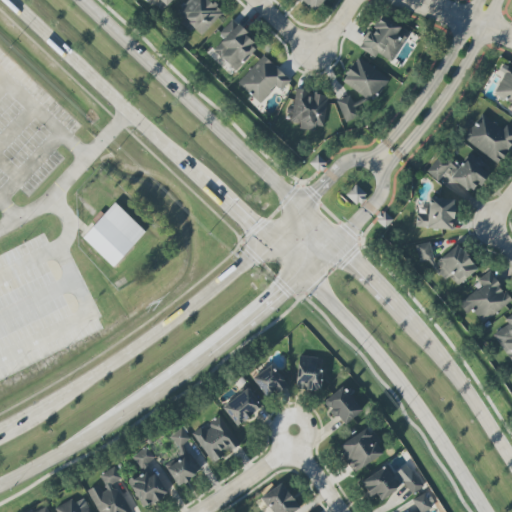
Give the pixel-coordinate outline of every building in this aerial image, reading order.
[(160,0),(156,5),(163,11),(172,0),(160,0)] [(202,35),(223,12),(210,0),(188,0),(177,12),(185,20),(181,24),(190,33),(194,28),(202,35)] [(325,0),(299,0),(314,13),(325,0)] [(376,58),(378,54),(391,62),(409,33),(381,16),(371,33),(369,31),(359,48),(376,58)] [(213,50),(236,71),(259,46),(231,21),(219,34),(224,38),(213,50)] [(260,103),(276,87),(281,91),(291,81),(264,55),(238,83),(260,103)] [(388,77),(357,58),(342,82),(374,102),(388,77)] [(495,94),(511,102),(511,69),(508,68),(495,94)] [(328,94),(295,90),(291,122),(300,123),(299,127),(323,130),(328,94)] [(344,123),(360,117),(351,95),(336,101),(344,123)] [(511,145),(511,129),(506,125),(503,129),(481,114),(463,140),(500,164),(511,145)] [(426,171),(439,182),(442,178),(446,182),(451,177),(471,195),(488,176),(467,157),(459,167),(442,153),(426,171)] [(367,195),(356,184),(346,195),(357,205),(367,195)] [(453,198),(428,198),(428,214),(416,214),(416,229),(453,228),(453,198)] [(114,267),(84,239),(115,204),(146,233),(114,267)] [(377,222),(387,228),(393,219),(383,213),(377,222)] [(434,263),(429,242),(415,245),(419,263),(426,262),(428,271),(434,269),(442,278),(451,276),(458,285),(478,270),(458,245),(434,263)] [(478,280),(482,286),(459,304),(466,313),(471,309),(481,323),(511,301),(489,271),(478,280)] [(511,362),(511,314),(505,320),(508,323),(492,335),(511,362)] [(318,357),(297,357),(297,390),(321,390),(322,368),(317,368),(318,357)] [(286,385),(272,364),(252,378),(267,399),(286,385)] [(361,412),(344,386),(324,400),(341,426),(361,412)] [(262,408),(247,388),(222,407),(237,427),(262,408)] [(193,434),(212,463),(240,445),(220,414),(207,422),(208,424),(193,434)] [(383,454),(377,445),(379,443),(369,427),(337,446),(354,473),(383,454)] [(190,438),(181,428),(170,437),(179,448),(190,438)] [(142,508),(167,496),(150,463),(155,461),(148,447),(133,455),(141,472),(127,479),(142,508)] [(166,469),(178,486),(201,471),(189,453),(166,469)] [(390,478),(398,487),(403,483),(413,495),(424,486),(406,464),(390,478)] [(376,494),(380,501),(399,489),(383,466),(360,481),(371,497),(376,494)] [(88,490),(98,511),(129,511),(115,483),(121,479),(115,467),(98,476),(102,483),(88,490)] [(296,511),(299,511),(283,484),(261,496),(270,511),(296,511)] [(413,511),(424,511),(432,508),(425,493),(412,500),(417,510),(413,511)] [(56,507),(58,511),(90,511),(85,498),(74,503),(72,500),(56,507)]
